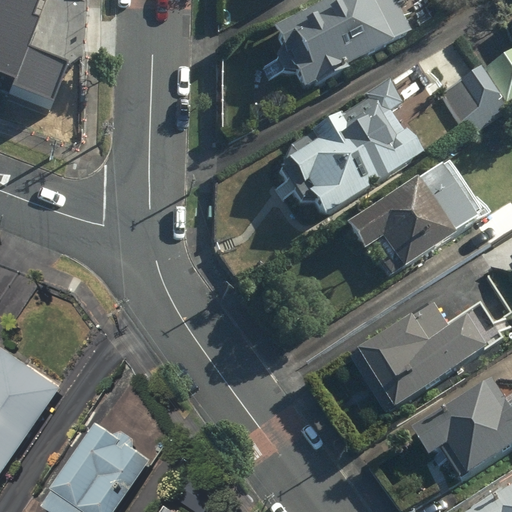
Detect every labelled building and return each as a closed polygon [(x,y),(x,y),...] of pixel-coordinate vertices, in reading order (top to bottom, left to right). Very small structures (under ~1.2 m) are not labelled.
[(0,0),(0,87),(7,90),(4,97),(49,112),(64,71),(23,57),(35,24),(27,22),(32,8),(26,6),(28,0),(0,0)] [(403,47),(388,14),(402,7),(398,0),(341,0),(261,39),(293,104),(337,82),(335,80),(403,47)] [(511,44),(511,27),(503,36),(511,44)] [(511,54),(476,77),(499,111),(511,102),(511,54)] [(462,143),(502,117),(499,111),(476,77),(474,74),(434,100),(462,143)] [(311,227),(313,225),(410,160),(383,120),(397,110),(380,85),(356,102),(359,107),(331,126),(327,120),(266,161),(311,227)] [(365,253),(385,283),(487,219),(475,200),(467,206),(444,169),(410,191),(406,185),(334,230),(353,260),(365,253)] [(348,369),(384,421),(485,350),(467,323),(445,338),(427,314),(348,369)] [(0,476),(56,392),(0,355),(0,476)] [(430,460),(452,493),(511,453),(511,402),(503,409),(489,387),(404,443),(420,467),(430,460)] [(112,511),(145,465),(126,452),(130,447),(114,435),(110,441),(88,425),(40,493),(44,495),(35,508),(40,511),(112,511)] [(511,511),(511,488),(476,511),(511,511)]
